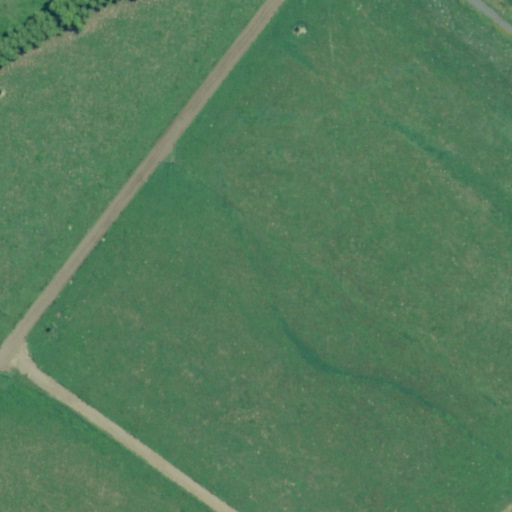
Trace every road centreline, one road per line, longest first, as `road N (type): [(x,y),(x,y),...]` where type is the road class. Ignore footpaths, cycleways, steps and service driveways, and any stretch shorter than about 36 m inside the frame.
road 1 (track): [(275,0),(0,355)]
road 2 (track): [(223,511),(2,351)]
